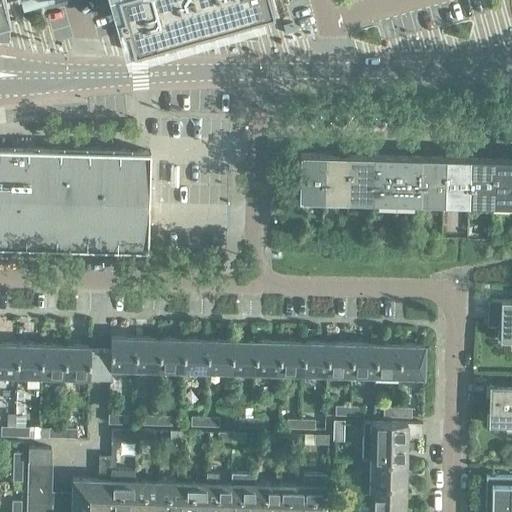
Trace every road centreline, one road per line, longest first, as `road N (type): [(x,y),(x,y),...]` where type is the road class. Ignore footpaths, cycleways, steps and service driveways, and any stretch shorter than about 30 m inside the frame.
road 1 (residential): [(451,511),(456,290),(256,285)]
road 2 (residential): [(256,285),(0,279)]
road 3 (residential): [(260,132),(511,140)]
road 4 (unclassified): [(262,71),(511,64)]
road 5 (unclassified): [(35,76),(262,71)]
road 6 (residential): [(256,285),(260,132)]
